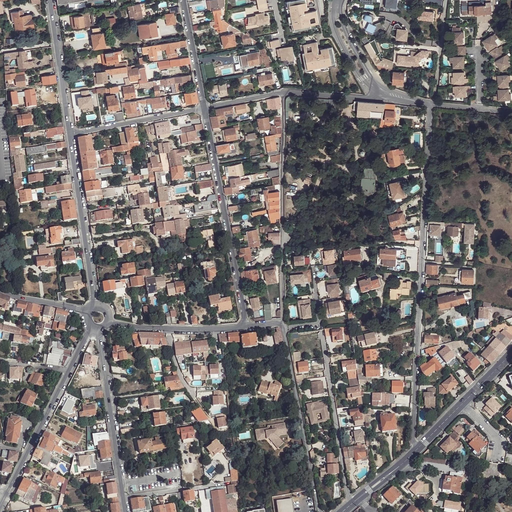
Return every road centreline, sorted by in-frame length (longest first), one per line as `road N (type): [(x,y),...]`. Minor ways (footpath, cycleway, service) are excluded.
road 1 (unclassified): [(281,322),(282,92)]
road 2 (residential): [(245,326),(203,108)]
road 3 (unclassified): [(281,322),(319,511)]
road 4 (unclassified): [(421,262),(413,452)]
road 5 (tertiary): [(126,511),(99,329)]
road 6 (tertiary): [(71,134),(95,306)]
road 7 (unclassified): [(350,504),(322,336)]
road 8 (unclassified): [(431,105),(421,262)]
road 9 (tertiary): [(68,371),(0,509)]
road 10 (unclassified): [(108,322),(245,326)]
road 11 (unclassified): [(71,134),(203,108)]
